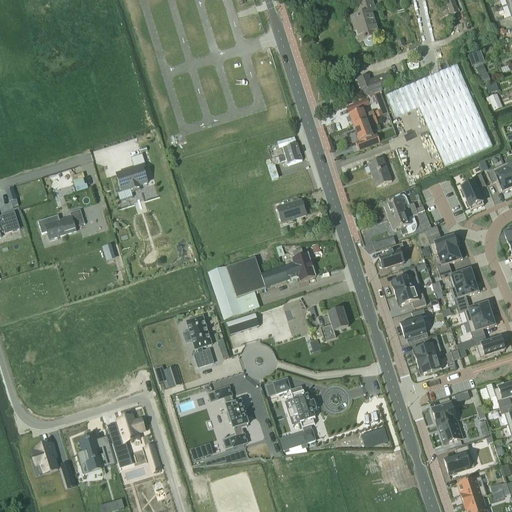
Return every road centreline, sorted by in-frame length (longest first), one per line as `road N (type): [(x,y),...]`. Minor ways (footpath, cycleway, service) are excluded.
road 1 (tertiary): [(386,366),(268,0)]
road 2 (unclassified): [(178,511),(143,397),(40,425),(18,409),(0,350)]
road 3 (residential): [(364,255),(409,395)]
road 4 (residential): [(409,395),(448,511)]
road 5 (residential): [(269,363),(315,378),(386,366)]
